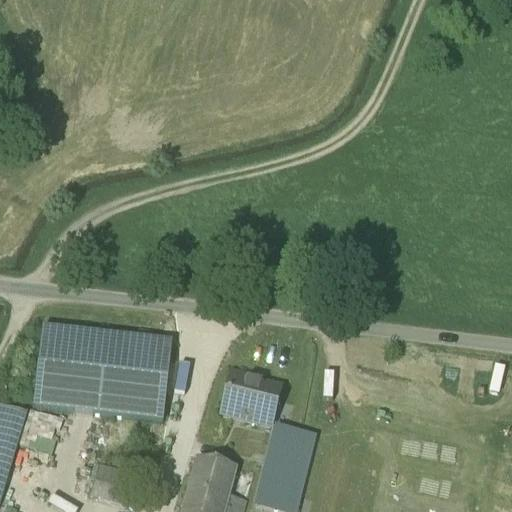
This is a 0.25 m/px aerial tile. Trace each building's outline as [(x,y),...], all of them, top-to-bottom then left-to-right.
[(171,347),(42,333),(33,413),(162,427),(171,347)] [(280,394),(253,388),(254,384),(232,378),(221,420),(270,432),(280,394)] [(171,405),(165,433),(176,435),(182,407),(171,405)] [(0,506),(26,420),(0,411),(0,506)] [(236,473),(197,464),(183,511),(225,511),(229,501),(236,473)] [(28,492),(54,503),(59,491),(33,479),(28,492)] [(129,494),(94,485),(90,501),(125,510),(129,494)] [(225,511),(244,511),(246,506),(229,501),(225,511)]
